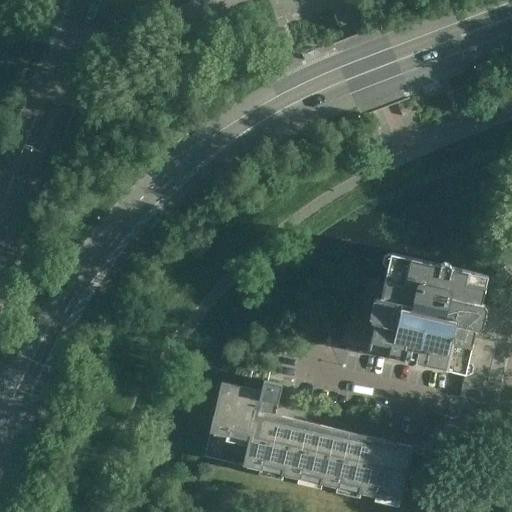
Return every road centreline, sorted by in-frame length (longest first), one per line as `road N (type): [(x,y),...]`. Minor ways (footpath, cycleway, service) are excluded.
road 1 (tertiary): [(73,326),(156,201),(225,148),(317,97),(511,22)]
road 2 (residential): [(494,418),(299,362)]
